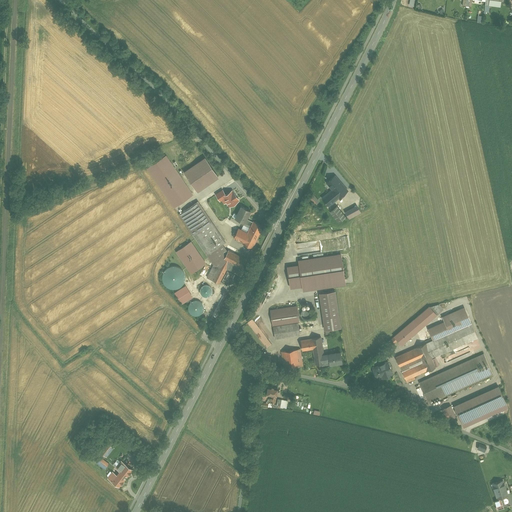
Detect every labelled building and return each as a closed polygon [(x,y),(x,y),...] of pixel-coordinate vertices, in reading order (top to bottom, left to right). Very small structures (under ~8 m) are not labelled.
[(203,156),(181,171),(195,192),(217,176),(203,156)] [(194,195),(166,157),(146,171),(174,210),(194,195)] [(342,184),(335,175),(327,182),(333,189),(334,190),(342,184)] [(348,190),(342,184),(334,190),(340,197),(348,190)] [(228,203),(230,207),(242,201),(236,189),(228,194),(225,189),(217,193),(221,202),(223,201),(225,204),(228,203)] [(333,189),(323,198),(329,205),(340,197),(334,190),(333,189)] [(356,201),(349,205),(353,211),(355,216),(361,212),(359,207),(356,201)] [(195,204),(180,214),(193,234),(209,224),(195,204)] [(251,211),(242,206),(236,218),(245,223),(251,226),(253,222),(247,219),(251,211)] [(346,217),(337,206),(330,211),(340,222),(346,217)] [(233,215),(227,208),(223,210),(229,218),(233,215)] [(251,226),(248,233),(243,242),(253,247),(264,226),(254,220),(253,222),(251,226)] [(214,265),(208,277),(213,280),(223,261),(228,251),(223,244),(226,242),(212,221),(209,224),(193,234),(214,265)] [(245,223),(241,230),(239,228),(237,231),(235,230),(234,234),(235,235),(234,237),(243,242),(248,233),(251,226),(245,223)] [(176,253),(191,275),(206,264),(191,242),(176,253)] [(247,259),(229,250),(228,251),(223,261),(229,264),(227,268),(239,274),(247,259)] [(302,287),(303,292),(346,286),(341,254),(298,261),(299,266),(302,287)] [(223,261),(213,280),(219,283),(227,268),(229,264),(223,261)] [(302,287),(299,266),(287,268),(291,289),(302,287)] [(172,289),(176,289),(180,288),(183,286),(185,283),(186,279),(186,276),(185,272),(182,270),(179,268),(176,267),(172,267),(169,268),(166,271),(164,274),(163,278),(164,282),(166,285),(169,288),(172,289)] [(209,285),(207,285),(206,285),(204,285),(203,286),(202,287),(201,288),(200,290),(200,291),(201,293),(201,294),(202,295),(204,296),(205,297),(207,297),(208,297),(210,296),(211,295),(212,294),(213,293),(213,291),(213,289),(212,288),(211,287),(210,286),(209,285)] [(186,286),(176,292),(182,303),(192,296),(186,286)] [(335,291),(320,293),(326,329),(341,327),(335,291)] [(198,300),(196,300),(194,300),(192,301),(191,302),(190,304),(189,306),(189,308),(189,310),(190,312),(191,313),(193,315),(195,315),(197,315),(199,315),(201,314),(202,313),(203,311),(204,309),(204,307),(204,305),(203,304),(202,302),(200,301),(198,300)] [(297,306),(271,310),(274,326),(299,323),(300,323),(297,306)] [(430,306),(415,319),(422,327),(437,315),(430,306)] [(310,307),(309,307),(308,307),(307,307),(306,307),(305,308),(304,309),(303,309),(303,310),(302,311),(302,312),(302,313),(302,314),(302,315),(302,316),(303,317),(304,318),(305,319),(306,319),(307,320),(308,320),(310,320),(310,319),(311,319),(312,319),(313,318),(314,317),(314,316),(314,315),(315,314),(315,313),(314,312),(314,311),(314,310),(313,309),(312,308),(311,308),(310,307)] [(465,307),(443,317),(445,322),(429,329),(433,340),(457,329),(472,323),(465,307)] [(415,319),(387,343),(390,347),(398,340),(402,345),(422,327),(415,319)] [(299,323),(274,326),(275,338),(300,334),(299,323)] [(472,323),(457,329),(463,344),(478,337),(472,323)] [(427,343),(416,347),(396,356),(407,382),(415,378),(414,376),(437,366),(433,357),(463,344),(457,329),(433,340),(427,343)] [(321,336),(312,338),(301,340),(303,350),(313,349),(316,364),(322,363),(325,363),(324,354),(321,336)] [(301,348),(282,351),(284,367),(288,368),(303,365),(301,348)] [(336,353),(329,354),(324,354),(325,363),(322,363),(325,363),(326,363),(327,365),(331,364),(331,363),(342,362),(343,362),(341,352),(336,353)] [(484,353),(420,382),(430,405),(429,402),(493,373),(484,353)] [(388,362),(381,365),(381,364),(380,365),(377,366),(373,368),(377,378),(382,375),(383,378),(393,374),(392,371),(388,361),(388,362)] [(497,384),(452,404),(460,421),(504,401),(497,384)] [(278,388),(268,387),(267,396),(272,396),(276,397),(277,397),(278,388)] [(282,399),(278,399),(278,404),(273,404),(272,407),(281,408),(282,399)] [(107,441),(99,450),(105,455),(112,445),(107,441)] [(481,443),(478,449),(486,452),(488,447),(481,443)] [(143,451),(136,446),(133,450),(139,455),(143,451)] [(109,463),(101,457),(97,463),(105,469),(109,463)] [(120,471),(117,475),(113,472),(109,477),(119,486),(125,479),(123,477),(125,475),(127,476),(132,469),(121,461),(116,467),(120,471)] [(498,479),(490,482),(491,486),(489,486),(493,498),(503,494),(498,479)]
